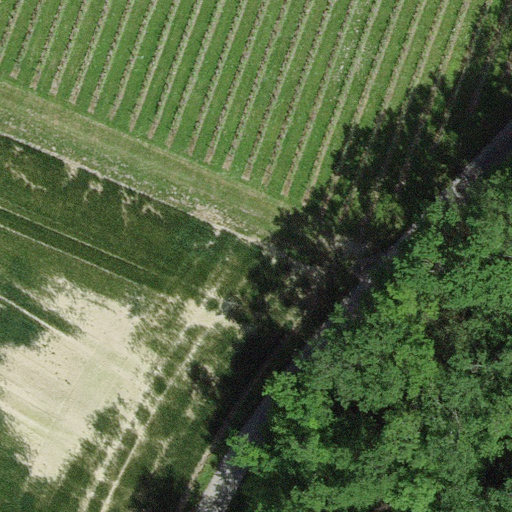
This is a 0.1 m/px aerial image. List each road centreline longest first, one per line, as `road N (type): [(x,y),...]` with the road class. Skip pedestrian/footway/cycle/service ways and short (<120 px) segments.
road 1 (track): [(511,142),(285,395),(215,511)]
road 2 (track): [(0,101),(392,269)]
